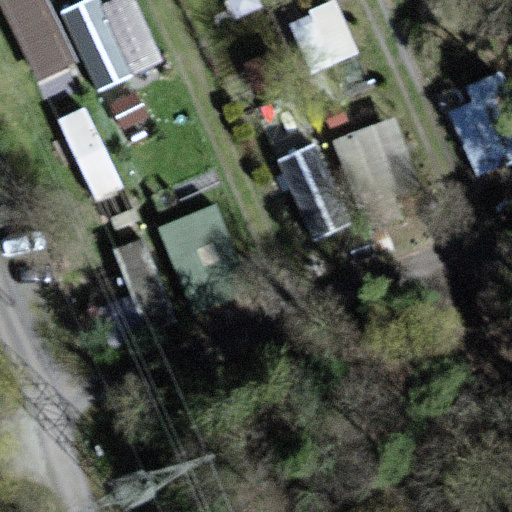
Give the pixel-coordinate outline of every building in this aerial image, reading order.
[(0,0),(0,1),(26,64),(70,46),(51,0),(0,0)] [(137,0),(68,0),(58,4),(91,81),(160,52),(137,0)] [(294,123),(284,70),(350,57),(341,6),(233,26),(252,131),(294,123)] [(511,75),(509,66),(442,88),(467,162),(511,147),(511,75)] [(394,111),(275,147),(295,211),(413,175),(394,111)] [(215,193),(155,216),(188,302),(247,280),(215,193)] [(142,226),(111,237),(139,316),(170,305),(142,226)]
